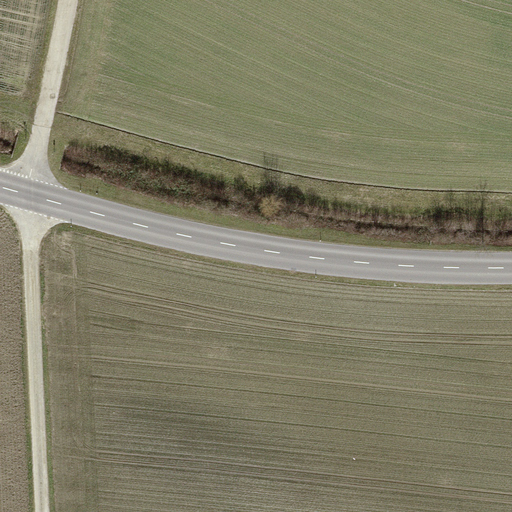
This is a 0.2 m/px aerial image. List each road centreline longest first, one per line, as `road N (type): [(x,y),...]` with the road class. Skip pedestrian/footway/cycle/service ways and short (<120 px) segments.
road 1 (tertiary): [(0,187),(290,257),(511,270)]
road 2 (track): [(65,0),(27,195),(43,511)]
